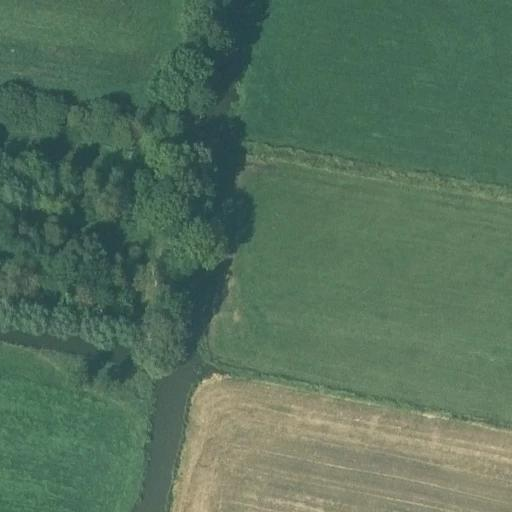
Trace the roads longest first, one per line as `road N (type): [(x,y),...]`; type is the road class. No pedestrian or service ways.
road 1 (track): [(163,0),(107,331),(0,310)]
road 2 (track): [(0,218),(122,243)]
